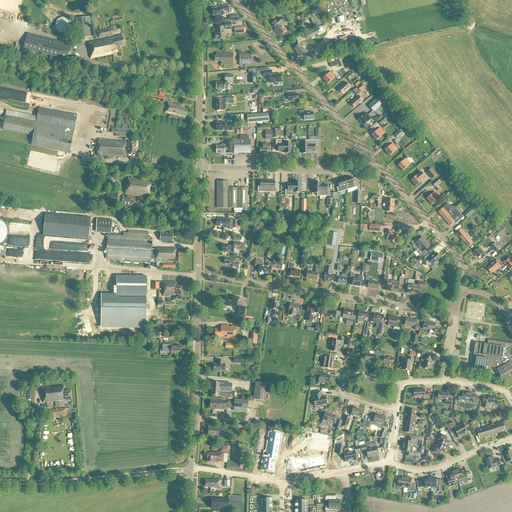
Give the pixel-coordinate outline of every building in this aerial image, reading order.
[(216,7),(216,9),(212,9),(213,16),(224,15),(223,12),(229,11),(229,6),(216,7)] [(315,13),(309,17),(314,28),(322,24),(318,15),(316,16),(315,13)] [(92,37),(91,28),(89,16),(77,18),(80,38),(92,37)] [(70,29),(70,28),(71,27),(71,26),(71,25),(71,24),(71,23),(71,22),(70,21),(70,20),(69,19),(68,18),(67,18),(66,17),(65,17),(64,17),(63,17),(62,17),(61,17),(60,17),(59,18),(58,19),(57,19),(56,20),(56,21),(55,22),(55,23),(55,24),(55,25),(55,27),(56,28),(56,29),(57,29),(57,30),(58,31),(59,32),(60,32),(61,32),(62,33),(63,33),(64,32),(65,32),(66,32),(67,31),(68,31),(69,30),(70,29)] [(324,30),(327,28),(327,27),(330,26),(329,17),(325,17),(326,24),(301,36),(304,41),(317,34),(318,36),(325,32),(324,30)] [(280,37),(287,31),(281,24),(283,23),(279,18),(276,21),(276,20),(271,24),(275,29),(274,30),(280,37)] [(225,31),(232,30),(231,22),(224,23),(225,31)] [(217,40),(225,39),(223,26),(215,27),(216,34),(215,34),(215,40),(217,40)] [(98,39),(112,36),(110,29),(96,32),(98,39)] [(88,48),(90,59),(113,55),(113,54),(118,53),(117,47),(124,46),(122,34),(117,35),(117,37),(89,43),(89,48),(88,48)] [(22,54),(35,57),(36,52),(66,60),(70,45),(26,35),(22,54)] [(346,37),(339,38),(341,50),(348,49),(346,37)] [(298,54),(300,57),(303,54),(306,57),(310,53),(307,50),(305,51),(299,45),(294,49),(298,54)] [(233,53),(216,53),(216,56),(214,56),(214,62),(221,62),(221,65),(233,65),(233,53)] [(239,55),(240,65),(251,65),(251,54),(239,55)] [(271,70),(268,71),(256,72),(256,76),(263,75),(263,77),(269,77),(270,84),(275,83),(276,86),(281,85),(281,82),(282,82),(281,74),(271,75),(271,70)] [(327,84),(335,77),(330,72),(322,78),(327,84)] [(352,72),(346,77),(348,80),(354,75),(352,72)] [(232,75),(224,75),(224,83),(226,83),(224,83),(220,83),(216,83),(216,89),(217,89),(217,92),(221,92),(221,90),(224,90),(224,89),(228,89),(228,83),(227,83),(232,83),(232,75)] [(347,91),(350,88),(346,82),(343,85),(338,90),(342,94),(346,90),(347,91)] [(165,97),(159,95),(157,95),(153,94),(152,100),(163,103),(165,97)] [(297,94),(288,95),(288,97),(284,98),(284,103),(289,103),(288,101),(298,101),(297,94)] [(355,99),(350,104),(354,108),(359,103),(360,104),(363,102),(358,96),(355,99)] [(372,112),(384,102),(379,96),(367,106),(370,109),(372,112)] [(226,111),(226,99),(217,99),(217,101),(216,101),(216,111),(222,111),(226,111)] [(185,118),(187,109),(184,108),(184,107),(181,106),(181,105),(168,102),(166,109),(165,109),(164,113),(185,118)] [(69,153),(74,130),(77,115),(39,107),(37,116),(6,110),(2,130),(33,136),(31,145),(69,153)] [(304,120),(313,119),(313,113),(305,113),(305,110),(299,111),(299,114),(303,114),(304,120)] [(268,122),(267,113),(247,115),(247,116),(247,120),(247,124),(268,122)] [(363,126),(371,119),(366,113),(358,120),(363,126)] [(385,116),(378,122),(380,125),(388,118),(385,116)] [(376,141),(384,134),(379,128),(371,135),(376,141)] [(131,138),(132,130),(112,129),(111,133),(115,133),(115,137),(131,138)] [(400,130),(394,135),(398,139),(403,135),(400,130)] [(98,138),(98,140),(97,156),(125,158),(125,154),(128,154),(128,155),(135,155),(136,143),(128,142),(128,143),(126,143),(126,142),(105,140),(105,139),(98,138)] [(250,154),(251,140),(225,139),(225,141),(225,145),(224,145),(222,144),(222,146),(216,146),(216,154),(221,154),(221,155),(224,155),(224,154),(227,153),(250,154)] [(285,151),(285,140),(276,140),(276,145),(278,145),(278,151),(285,151)] [(308,141),(308,151),(315,151),(315,146),(317,146),(317,141),(308,141)] [(389,156),(397,149),(392,143),(384,150),(389,156)] [(269,151),(269,148),(269,145),(263,145),(263,148),(260,148),(260,154),(267,154),(267,151),(269,151)] [(403,171),(410,164),(405,158),(398,165),(403,171)] [(432,179),(437,175),(431,169),(426,173),(432,179)] [(425,177),(421,172),(420,172),(411,180),(416,186),(422,181),(421,180),(425,177)] [(148,197),(151,183),(143,181),(143,180),(128,178),(127,182),(126,182),(124,192),(125,192),(125,194),(139,196),(148,197)] [(351,178),(344,180),(347,190),(348,193),(357,190),(355,182),(352,183),(351,178)] [(442,178),(435,184),(437,187),(444,180),(442,178)] [(338,193),(347,190),(344,180),(337,182),(339,187),(336,188),(338,193)] [(217,182),(217,208),(234,208),(234,213),(241,213),(241,211),(242,211),(242,208),(247,208),(247,188),(228,188),(228,182),(217,182)] [(267,192),(267,182),(260,182),(260,187),(258,187),(258,192),(267,192)] [(267,182),(267,192),(277,193),(277,187),(274,187),(274,182),(267,182)] [(294,196),(294,185),(288,185),(287,190),(285,190),(285,195),(294,196)] [(320,185),(320,196),(329,196),(329,191),(327,191),(327,186),(320,185)] [(106,203),(109,203),(109,206),(114,206),(114,204),(116,204),(117,191),(107,190),(106,203)] [(431,204),(439,197),(434,192),(426,199),(431,204)] [(133,206),(134,199),(123,197),(122,204),(133,206)] [(445,219),(450,214),(456,209),(453,207),(452,208),(448,204),(443,208),(438,213),(445,219)] [(472,208),(464,215),(467,218),(475,211),(472,208)] [(463,217),(456,209),(450,214),(445,219),(451,226),(454,223),(456,224),(463,217)] [(43,235),(89,239),(91,217),(45,213),(43,235)] [(234,220),(234,219),(217,218),(216,226),(224,227),(224,228),(229,228),(229,230),(232,230),(233,228),(237,228),(237,221),(234,220)] [(111,234),(112,220),(96,219),(96,233),(111,234)] [(386,233),(389,235),(386,238),(386,239),(386,240),(386,241),(388,242),(389,240),(394,244),(399,237),(393,233),(388,229),(386,233)] [(457,234),(463,241),(469,236),(466,233),(465,234),(461,230),(457,234)] [(182,253),(176,253),(176,248),(166,248),(166,247),(155,247),(155,249),(152,249),(152,238),(148,237),(149,232),(128,231),(128,233),(123,233),(123,236),(108,235),(106,259),(151,262),(151,260),(155,260),(155,261),(170,261),(170,262),(175,262),(182,262),(182,253)] [(172,242),(173,233),(161,232),(160,241),(172,242)] [(337,233),(329,232),(327,245),(335,246),(337,233)] [(469,239),(470,238),(469,236),(463,241),(469,248),(473,243),(469,239)] [(417,248),(426,241),(422,237),(418,241),(416,239),(411,243),(413,246),(414,244),(417,248)] [(430,246),(426,241),(417,248),(418,249),(415,251),(419,256),(421,254),(423,257),(428,253),(426,251),(430,247),(430,246)] [(233,242),(233,246),(222,245),(221,252),(234,253),(234,248),(243,249),(244,243),(233,242)] [(495,243),(491,247),(495,252),(500,248),(495,243)] [(483,259),(487,256),(480,247),(474,253),(479,258),(481,256),(483,259)] [(377,254),(371,253),(370,256),(370,262),(382,264),(383,259),(383,256),(383,255),(377,254)] [(436,253),(431,257),(429,255),(423,260),(425,263),(425,262),(425,266),(430,266),(431,264),(432,265),(440,258),(436,253)] [(511,260),(509,257),(503,262),(507,268),(508,267),(510,270),(511,267),(511,261),(511,260)] [(238,268),(239,263),(238,263),(238,260),(236,260),(225,258),(224,264),(230,265),(231,265),(232,265),(232,267),(238,268)] [(264,273),(265,266),(263,266),(262,261),(257,260),(258,260),(254,259),(253,266),(257,267),(259,267),(259,272),(264,273)] [(491,265),(487,268),(491,274),(495,271),(496,271),(502,266),(496,259),(491,264),(491,265)] [(300,271),(293,269),(294,265),(289,264),(287,270),(290,270),(290,276),(299,277),(300,271)] [(316,265),(315,273),(308,272),(306,279),(316,280),(317,276),(321,276),(322,266),(316,265)] [(332,281),(333,275),(331,274),(332,268),(326,267),(324,280),(325,280),(325,282),(327,282),(328,280),(332,281)] [(345,271),(345,274),(342,274),(342,277),(339,276),(337,284),(346,285),(347,275),(347,273),(350,273),(351,267),(347,267),(347,271),(345,271)] [(392,292),(394,282),(388,281),(388,276),(384,275),(383,283),(387,284),(386,291),(392,292)] [(116,298),(147,298),(147,277),(116,276),(116,298)] [(361,279),(361,276),(358,276),(357,279),(353,278),(353,280),(352,286),(360,287),(361,279)] [(369,282),(370,278),(366,277),(365,284),(368,285),(367,288),(378,290),(379,283),(369,282)] [(394,282),(392,292),(398,293),(399,285),(403,286),(404,278),(400,277),(399,282),(394,282)] [(406,294),(413,295),(414,285),(408,284),(408,281),(405,280),(404,286),(407,286),(406,294)] [(418,296),(419,295),(419,289),(424,289),(425,283),(418,282),(417,285),(414,285),(413,295),(418,296)] [(176,286),(176,283),(163,283),(163,295),(181,295),(181,286),(176,286)] [(224,305),(237,307),(238,299),(236,299),(236,297),(230,296),(229,298),(226,297),(224,305)] [(146,326),(147,299),(116,299),(116,326),(146,326)] [(276,317),(277,310),(278,303),(271,301),(270,309),(273,310),(272,316),(276,317)] [(302,310),(299,310),(300,306),(290,304),(288,315),(296,317),(301,318),(302,310)] [(245,307),(238,306),(236,314),(244,316),(245,307)] [(308,307),(307,315),(306,321),(312,322),(313,316),(314,316),(315,308),(314,308),(315,307),(311,306),(311,307),(308,307)] [(338,316),(335,316),(337,310),(333,309),(333,310),(327,309),(326,317),(332,318),(331,321),(337,322),(338,316)] [(368,313),(359,312),(357,321),(364,322),(365,318),(367,318),(368,313)] [(374,314),(373,319),(372,323),(380,324),(380,323),(381,320),(382,321),(383,315),(374,314)] [(398,317),(389,316),(388,321),(387,326),(394,327),(394,326),(397,326),(398,323),(398,317)] [(416,325),(416,320),(406,319),(405,326),(415,327),(414,331),(419,331),(419,325),(416,325)] [(438,328),(435,327),(435,323),(424,322),(423,329),(430,330),(430,333),(434,334),(437,334),(438,328)] [(220,339),(235,340),(236,326),(231,326),(231,327),(228,327),(228,326),(221,326),(221,330),(215,329),(214,338),(220,339)] [(343,345),(344,338),(339,337),(339,341),(332,340),(331,351),(338,352),(339,344),(343,345)] [(486,344),(486,345),(476,343),(472,370),(486,372),(487,367),(494,368),(495,370),(497,374),(498,373),(501,378),(508,374),(511,371),(511,366),(511,365),(511,344),(489,340),(488,345),(486,344)] [(163,344),(162,352),(171,353),(181,353),(181,346),(172,346),(172,345),(163,344)] [(359,351),(360,348),(357,348),(357,351),(348,350),(347,357),(354,358),(354,359),(358,359),(359,351)] [(432,358),(428,357),(429,350),(423,349),(421,358),(424,359),(423,368),(431,369),(431,366),(432,358)] [(320,356),(323,356),(322,358),(325,358),(323,368),(331,369),(333,358),(329,357),(330,354),(321,352),(316,351),(315,355),(320,356)] [(379,359),(380,353),(376,352),(374,352),(369,351),(369,354),(365,354),(364,361),(375,362),(375,358),(379,359)] [(386,354),(380,353),(379,359),(383,360),(383,364),(393,365),(394,358),(385,357),(386,354)] [(413,364),(414,358),(409,357),(409,360),(403,359),(401,370),(409,371),(410,364),(413,364)] [(225,372),(225,364),(223,364),(223,361),(217,361),(217,364),(214,364),(213,372),(225,372)] [(329,384),(330,376),(323,375),(324,373),(318,372),(317,376),(320,377),(319,383),(329,384)] [(235,392),(231,392),(232,384),(219,383),(213,382),(212,396),(222,396),(222,397),(234,398),(235,392)] [(256,383),(253,400),(265,402),(268,385),(256,383)] [(42,389),(44,403),(66,400),(66,401),(71,400),(70,390),(64,391),(64,386),(42,389)] [(424,399),(429,399),(429,393),(425,394),(425,390),(415,390),(415,397),(424,397),(424,399)] [(315,406),(327,404),(325,396),(321,397),(320,391),(313,393),(314,399),(313,399),(315,406)] [(453,399),(449,399),(449,394),(439,392),(438,399),(447,401),(446,405),(452,405),(453,399)] [(468,403),(469,393),(463,392),(463,394),(460,393),(458,406),(464,407),(464,403),(468,403)] [(469,393),(468,403),(467,409),(473,409),(474,407),(477,408),(478,405),(478,406),(479,397),(475,396),(476,394),(469,393)] [(499,398),(489,396),(489,398),(485,397),(483,408),(489,409),(490,404),(498,405),(499,398)] [(234,407),(234,408),(233,412),(247,412),(248,400),(234,400),(227,400),(227,403),(225,403),(225,401),(210,400),(210,409),(212,409),(212,410),(215,410),(215,409),(224,410),(224,409),(227,409),(227,407),(234,407)] [(356,417),(359,408),(353,407),(350,416),(356,417)] [(67,415),(66,408),(47,410),(48,417),(67,415)] [(359,408),(356,417),(361,419),(364,410),(359,408)] [(325,413),(323,420),(322,424),(330,426),(331,422),(333,423),(335,418),(335,416),(331,414),(331,415),(325,413)] [(377,428),(381,415),(375,414),(373,423),(367,421),(365,427),(371,429),(372,426),(377,428)] [(381,415),(377,428),(382,429),(379,438),(383,439),(386,430),(382,429),(386,417),(381,415)] [(439,415),(433,418),(439,430),(445,427),(439,415)] [(341,428),(346,430),(350,417),(345,416),(341,428)] [(459,426),(464,436),(469,433),(466,427),(468,426),(465,420),(462,421),(464,424),(459,426)] [(464,436),(459,426),(457,428),(454,422),(449,425),(454,433),(456,432),(459,438),(464,436)] [(225,431),(225,428),(218,427),(218,428),(208,427),(208,436),(212,436),(212,437),(215,437),(215,438),(219,438),(230,439),(230,437),(235,437),(235,432),(231,432),(231,431),(225,431)] [(438,443),(447,447),(449,441),(446,440),(447,437),(439,433),(437,439),(439,440),(438,443)] [(404,441),(403,446),(413,448),(414,445),(416,445),(417,440),(409,439),(409,442),(404,441)] [(349,452),(351,461),(357,460),(355,454),(360,453),(358,441),(354,442),(355,447),(354,447),(354,451),(349,452)] [(371,448),(370,444),(370,442),(364,443),(364,445),(360,446),(362,452),(366,451),(367,458),(373,457),(371,448)] [(370,444),(371,448),(373,457),(378,456),(376,443),(370,444)] [(447,447),(438,443),(436,447),(434,446),(432,452),(440,455),(441,451),(445,453),(447,447)] [(413,448),(403,446),(402,452),(406,452),(405,455),(414,456),(415,451),(413,451),(413,448)] [(431,462),(432,458),(428,457),(429,451),(425,450),(423,461),(431,462)] [(215,463),(216,460),(216,456),(216,454),(208,454),(207,455),(206,457),(207,458),(208,458),(208,463),(215,463)] [(495,467),(501,465),(499,459),(493,461),(492,457),(485,459),(488,469),(495,467)] [(461,469),(455,471),(458,481),(461,480),(462,482),(469,481),(466,470),(461,471),(461,469)] [(449,472),(450,474),(451,478),(447,479),(449,487),(456,486),(455,481),(458,481),(455,471),(449,472)] [(400,487),(404,488),(406,478),(399,477),(398,482),(395,482),(393,490),(400,491),(400,487)] [(412,479),(406,478),(404,488),(408,488),(407,491),(414,492),(415,484),(411,484),(412,479)] [(426,489),(431,489),(431,478),(425,478),(425,480),(420,481),(420,488),(426,487),(426,489)] [(437,478),(431,478),(431,489),(431,491),(437,491),(437,487),(439,487),(439,492),(443,492),(442,480),(437,480),(437,478)] [(220,488),(220,480),(212,479),(212,480),(205,480),(205,487),(220,488)] [(228,498),(228,500),(211,499),(211,508),(228,509),(229,508),(241,509),(242,501),(243,501),(243,496),(228,495),(228,498)] [(328,500),(328,505),(339,505),(339,500),(336,500),(336,496),(325,496),(325,500),(328,500)]
